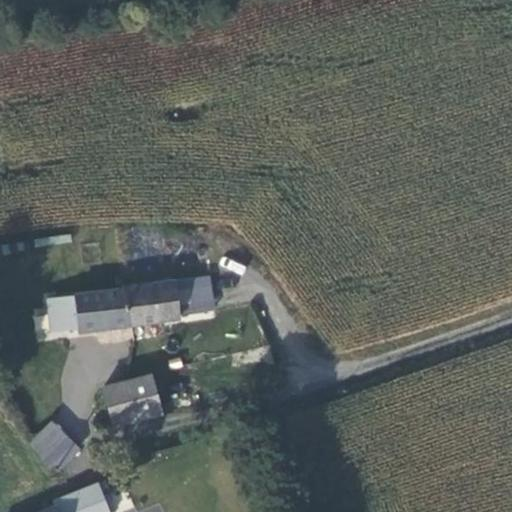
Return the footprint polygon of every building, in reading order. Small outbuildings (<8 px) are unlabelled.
[(179,305),(204,302),(199,273),(119,285),(120,287),(127,320),(180,315),(179,305)] [(77,328),(127,320),(120,287),(72,292),(45,296),(50,330),(77,326),(77,328)] [(103,384),(111,425),(135,419),(159,412),(152,375),(103,384)] [(49,456),(54,451),(59,455),(74,441),(77,438),(73,435),(61,426),(61,427),(55,421),(35,440),(49,456)] [(49,456),(61,468),(81,449),(74,441),(59,455),(54,451),(49,456)]
